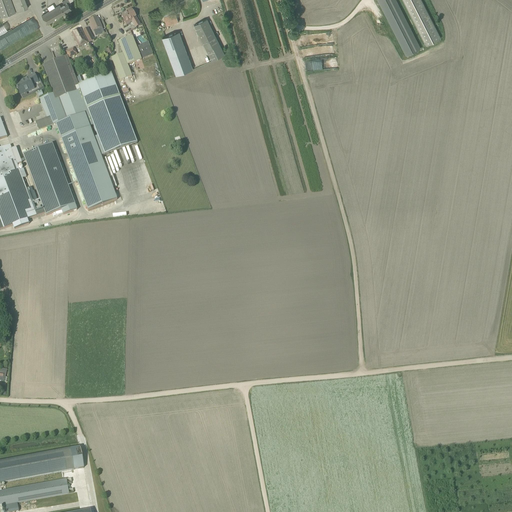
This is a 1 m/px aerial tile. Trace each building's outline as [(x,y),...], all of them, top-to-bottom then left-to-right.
[(16,12),(11,0),(0,0),(0,13),(1,18),(16,12)] [(12,0),(17,12),(28,8),(25,0),(12,0)] [(377,0),(406,56),(421,48),(396,0),(377,0)] [(441,38),(421,0),(402,0),(426,46),(441,38)] [(57,7),(62,15),(72,9),(68,2),(61,6),(60,5),(57,7)] [(62,15),(57,7),(42,16),(47,24),(62,15)] [(135,28),(140,25),(136,17),(131,9),(127,11),(128,13),(125,14),(121,16),(126,23),(127,25),(132,22),(135,28)] [(164,17),(167,26),(179,22),(176,13),(164,17)] [(97,17),(89,21),(96,37),(104,33),(97,17)] [(207,19),(194,25),(212,61),(225,55),(207,19)] [(5,23),(0,25),(0,35),(10,30),(5,23)] [(79,47),(88,42),(80,28),(71,33),(79,47)] [(88,28),(83,31),(89,43),(94,41),(88,28)] [(0,37),(0,50),(21,39),(15,29),(0,37)] [(179,32),(162,38),(166,47),(167,51),(169,57),(176,76),(193,69),(186,51),(183,43),(179,32)] [(118,42),(123,54),(111,58),(120,81),(132,77),(127,65),(141,60),(152,56),(149,46),(138,51),(132,37),(118,42)] [(69,58),(77,54),(74,48),(66,52),(69,58)] [(45,70),(53,93),(39,99),(44,112),(46,119),(36,123),(39,131),(56,124),(85,113),(90,127),(94,126),(78,85),(69,61),(68,56),(43,66),(45,70)] [(111,73),(78,85),(99,141),(105,155),(137,143),(111,73)] [(33,85),(38,82),(34,74),(23,80),(23,81),(15,85),(21,96),(21,95),(23,98),(27,95),(26,93),(35,89),(33,85)] [(101,157),(105,155),(99,141),(96,142),(90,127),(85,113),(56,124),(88,211),(117,200),(101,157)] [(0,218),(1,223),(0,223),(0,229),(13,225),(14,230),(29,224),(27,220),(37,216),(35,213),(22,179),(26,177),(23,169),(19,170),(17,165),(22,163),(16,148),(12,150),(10,146),(0,149),(0,139),(7,137),(0,118),(0,218)] [(68,208),(70,213),(77,210),(52,144),(23,154),(43,210),(35,213),(37,216),(45,213),(46,216),(68,208)] [(0,483),(73,470),(74,470),(73,468),(76,467),(75,462),(72,462),(71,457),(74,456),(73,451),(70,451),(70,449),(0,462),(0,483)] [(64,501),(65,508),(78,507),(77,500),(64,501)]
